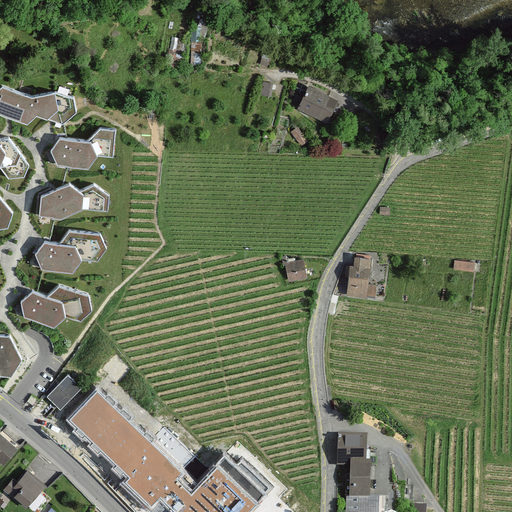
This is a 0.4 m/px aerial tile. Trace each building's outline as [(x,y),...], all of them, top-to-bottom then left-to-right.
[(271,96),(272,82),(261,81),(261,96),(271,96)] [(0,87),(0,113),(5,115),(8,116),(11,117),(27,123),(37,116),(50,120),(52,121),(54,122),(62,124),(76,110),(74,96),(55,90),(32,95),(3,85),(0,87)] [(318,91),(309,86),(298,107),(324,120),(334,99),(318,91)] [(60,136),(59,137),(57,140),(55,144),(51,149),(57,163),(88,167),(97,154),(113,155),(115,128),(100,126),(88,139),(60,136)] [(0,165),(9,177),(24,175),(29,163),(10,136),(1,137),(0,136),(0,165)] [(41,195),(40,214),(61,216),(82,206),(108,210),(109,194),(94,184),(80,190),(70,182),(56,187),(54,188),(52,189),(41,195)] [(0,195),(0,227),(8,226),(12,212),(5,202),(4,200),(2,198),(0,195)] [(39,247),(35,253),(42,266),(73,270),(82,257),(97,259),(107,247),(101,232),(69,229),(60,242),(45,240),(44,241),(41,244),(39,247)] [(372,257),(354,257),(354,267),(349,266),(349,271),(348,294),(377,295),(378,281),(371,280),(372,257)] [(307,277),(302,260),(286,264),(291,282),(307,277)] [(476,273),(476,261),(454,260),(454,273),(476,273)] [(21,300),(24,315),(54,325),(65,314),(80,319),(92,309),(88,294),(59,284),(47,295),(32,289),(31,290),(28,293),(26,296),(21,300)] [(0,372),(1,374),(12,374),(22,357),(10,334),(0,334),(0,372)] [(64,408),(85,386),(70,373),(49,395),(64,408)] [(96,391),(68,419),(130,480),(125,484),(150,509),(160,499),(174,511),(252,511),(275,487),(243,458),(237,464),(225,453),(192,493),(177,480),(182,475),(96,391)] [(1,430),(0,431),(0,460),(4,464),(20,446),(1,430)] [(371,495),(370,461),(369,435),(337,434),(337,468),(346,467),(350,467),(350,498),(345,499),(345,511),(396,511),(397,511),(387,511),(387,496),(371,495)] [(47,483),(28,468),(17,481),(13,477),(4,487),(34,511),(46,497),(40,492),(47,483)]
